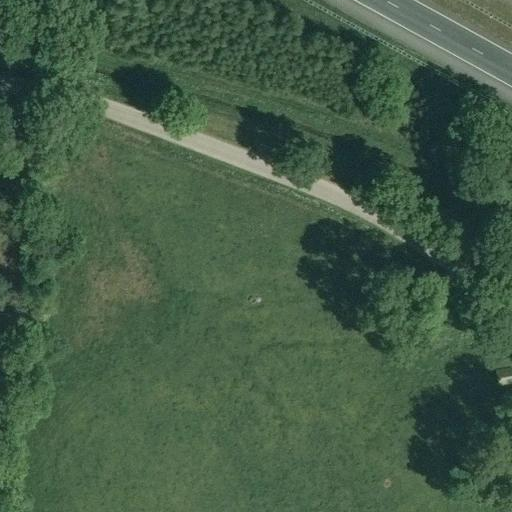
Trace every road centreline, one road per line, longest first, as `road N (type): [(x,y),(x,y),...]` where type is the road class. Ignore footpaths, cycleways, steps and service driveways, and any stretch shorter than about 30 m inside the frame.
road 1 (unclassified): [(511,295),(381,215),(252,155),(130,105),(0,83)]
road 2 (motorway): [(379,0),(511,71)]
